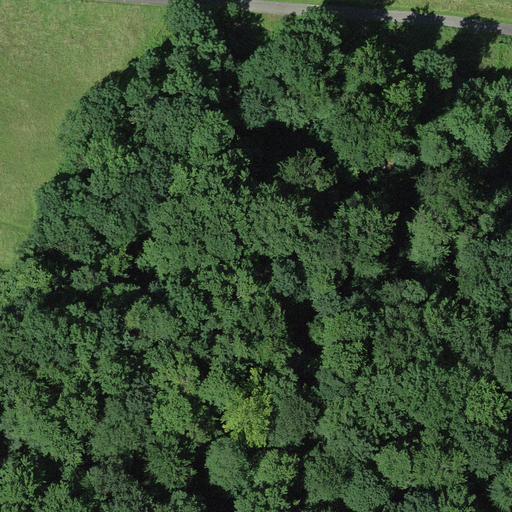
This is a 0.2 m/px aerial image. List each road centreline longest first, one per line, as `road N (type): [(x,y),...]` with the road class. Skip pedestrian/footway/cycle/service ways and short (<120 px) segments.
road 1 (track): [(0,475),(129,457),(410,449),(511,430)]
road 2 (track): [(511,414),(167,405),(0,413)]
road 3 (track): [(511,31),(145,0)]
